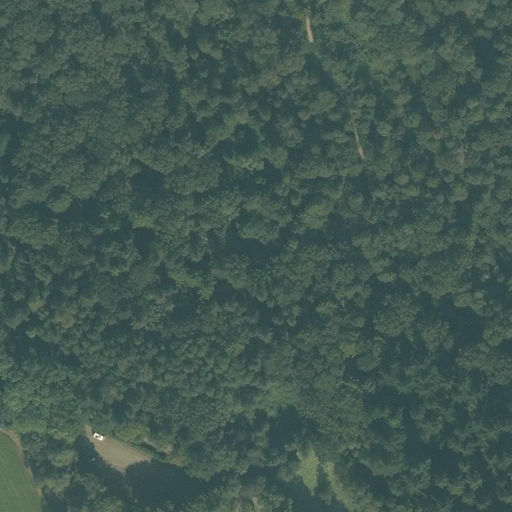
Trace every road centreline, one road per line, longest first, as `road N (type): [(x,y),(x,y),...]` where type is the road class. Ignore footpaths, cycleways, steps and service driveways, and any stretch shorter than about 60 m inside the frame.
road 1 (track): [(0,151),(382,315)]
road 2 (unclassified): [(269,511),(220,473),(47,397),(0,358)]
road 3 (track): [(382,315),(511,371)]
